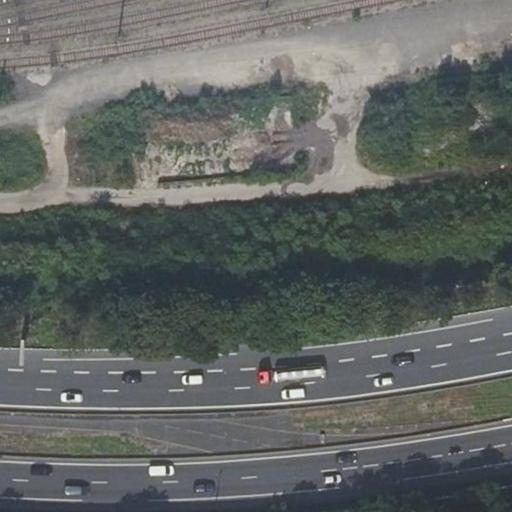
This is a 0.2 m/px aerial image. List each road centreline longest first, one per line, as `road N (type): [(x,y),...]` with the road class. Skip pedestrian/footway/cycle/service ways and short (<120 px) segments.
road 1 (motorway): [(511,348),(202,388),(0,384)]
road 2 (motorway): [(0,480),(248,477),(511,442)]
